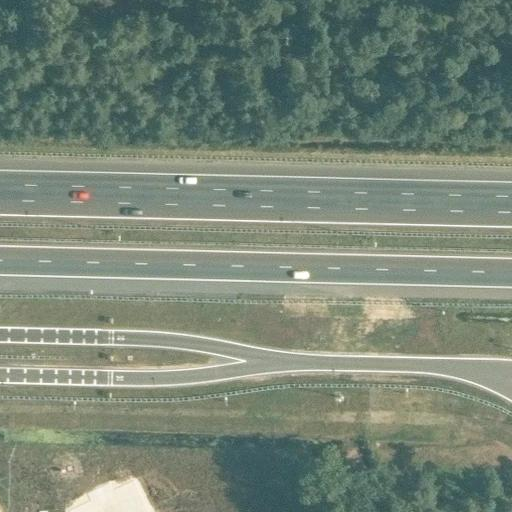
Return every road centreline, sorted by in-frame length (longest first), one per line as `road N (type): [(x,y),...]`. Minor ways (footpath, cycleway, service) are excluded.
road 1 (motorway): [(511,203),(0,191)]
road 2 (motorway): [(0,265),(511,276)]
road 3 (motorway): [(0,335),(173,342),(255,361)]
road 4 (motorway): [(0,374),(146,378),(255,361)]
road 5 (motorway): [(255,361),(481,367)]
